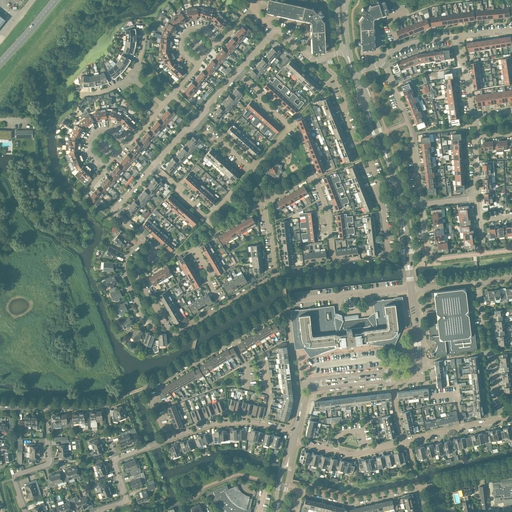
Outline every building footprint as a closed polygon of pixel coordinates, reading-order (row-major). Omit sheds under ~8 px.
[(275,12),(277,1),(270,0),(268,0),(267,11),(275,12)] [(282,14),(285,3),(277,1),(275,12),(282,14)] [(388,13),(385,2),(377,4),(381,15),(388,13)] [(290,16),(292,5),(285,3),(282,14),(290,16)] [(381,15),(377,4),(371,6),(374,17),(381,15)] [(296,17),(299,6),(292,5),(290,16),(296,17)] [(304,19),(306,8),(299,6),(296,17),(304,19)] [(374,17),(371,6),(367,11),(363,8),(361,10),(373,18),(374,17)] [(200,16),(200,7),(197,7),(192,8),(194,20),(197,20),(197,17),(198,16),(200,16)] [(205,21),(209,9),(204,7),(204,8),(200,7),(200,16),(201,17),(203,17),(202,20),(205,21)] [(194,20),(192,8),(187,9),(184,10),(187,19),(188,18),(190,18),(191,21),(194,20)] [(310,20),(312,9),(306,8),(304,19),(310,20)] [(212,20),(217,12),(214,10),(209,9),(205,21),(208,22),(209,19),(211,19),(212,20)] [(311,21),(322,12),(320,10),(316,13),(312,9),(310,20),(311,21)] [(187,19),(184,10),(180,12),(180,11),(176,14),(183,25),(186,23),(184,20),(186,19),(187,19)] [(373,18),(361,10),(359,13),(364,16),(361,20),(372,20),(373,18)] [(215,26),(224,17),(220,14),(217,12),(212,20),(214,21),(215,22),(213,24),(215,26)] [(324,14),(322,12),(311,21),(312,23),(323,22),(320,18),(324,14)] [(183,25),(176,14),(172,17),(170,20),(176,26),(177,25),(179,24),(181,26),(183,25)] [(425,29),(420,16),(419,17),(421,21),(417,23),(420,31),(425,29)] [(421,16),(420,16),(425,29),(430,27),(427,19),(423,21),(421,16)] [(227,20),(224,17),(215,26),(218,29),(220,26),(223,29),(229,22),(227,21),(227,20)] [(175,27),(176,26),(170,20),(167,23),(167,22),(165,27),(176,33),(177,30),(175,29),(175,27)] [(415,33),(410,20),(409,21),(411,25),(407,27),(410,35),(415,33)] [(420,31),(417,23),(413,25),(411,20),(410,20),(415,33),(420,31)] [(324,31),(323,22),(312,23),(313,32),(324,31)] [(405,37),(400,24),(399,25),(401,29),(397,31),(400,39),(405,37)] [(410,35),(407,27),(403,28),(401,24),(400,24),(405,37),(410,35)] [(125,30),(126,36),(136,35),(136,30),(135,30),(135,28),(134,25),(124,28),(125,30)] [(246,37),(251,31),(246,26),(244,28),(242,27),(239,30),(246,37)] [(176,33),(165,27),(162,31),(161,35),(170,37),(170,36),(171,34),(174,36),(176,33)] [(241,42),(246,37),(239,30),(235,34),(237,36),(236,38),(241,42)] [(324,39),(324,31),(313,32),(313,39),(324,39)] [(373,42),(373,34),(361,34),(362,43),(373,42)] [(170,39),(170,37),(161,35),(160,38),(160,43),(172,44),(172,41),(169,41),(170,39)] [(236,48),(241,42),(236,38),(234,40),(232,38),(229,42),(236,48)] [(231,54),(236,48),(229,42),(225,45),(227,47),(226,49),(231,54)] [(172,47),(172,44),(160,43),(160,48),(160,52),(169,50),(169,49),(169,47),(172,47)] [(133,53),(135,48),(125,46),(123,51),(122,53),(132,57),(133,54),(133,53)] [(276,58),(281,52),(276,48),(274,50),(273,48),(269,52),(276,58)] [(226,59),(231,54),(226,49),(224,51),(222,49),(219,53),(226,59)] [(170,52),(169,50),(160,52),(161,55),(163,60),(174,55),(173,52),(170,54),(170,52)] [(449,50),(444,51),(445,59),(448,59),(449,60),(451,60),(451,58),(453,58),(452,54),(450,54),(449,50)] [(271,64),(276,58),(269,52),(266,56),(268,57),(266,59),(271,64)] [(131,60),(132,57),(122,53),(121,55),(119,60),(127,65),(130,61),(131,60)] [(226,59),(219,53),(215,57),(217,58),(216,60),(221,65),(226,59)] [(175,58),(174,55),(163,60),(164,64),(163,65),(162,68),(164,70),(174,62),(173,61),(173,59),(175,58)] [(279,63),(282,67),(290,59),(286,56),(279,63)] [(266,69),(271,64),(266,59),(264,61),(263,59),(259,63),(266,69)] [(127,65),(119,60),(116,64),(123,70),(124,69),(124,70),(127,65)] [(216,70),(221,65),(216,60),(214,62),(212,60),(209,64),(216,70)] [(288,71),(295,64),(290,61),(284,68),(288,71)] [(173,74),(181,65),(178,63),(176,65),(175,64),(174,62),(164,70),(165,72),(167,72),(169,71),(173,74)] [(401,70),(398,62),(393,64),(394,68),(393,69),(394,73),(401,70)] [(261,75),(266,69),(259,63),(256,67),(258,68),(256,70),(261,75)] [(123,70),(116,64),(112,67),(119,75),(123,72),(122,71),(123,70)] [(211,76),(216,70),(209,64),(205,68),(207,69),(206,71),(211,76)] [(292,75),(299,68),(295,64),(288,71),(292,75)] [(183,67),(181,65),(173,74),(171,75),(172,76),(171,77),(172,77),(175,81),(176,81),(177,80),(185,72),(181,69),(183,67)] [(119,75),(112,67),(108,70),(110,73),(108,75),(111,80),(113,79),(115,78),(119,75)] [(296,79),(303,72),(299,68),(292,75),(296,79)] [(261,75),(256,70),(254,72),(253,70),(249,74),(256,81),(261,75)] [(450,73),(450,70),(444,71),(445,79),(454,78),(453,72),(450,73)] [(206,81),(211,76),(206,71),(204,73),(202,71),(199,75),(206,81)] [(111,80),(108,75),(105,76),(104,72),(99,75),(102,84),(107,83),(108,82),(111,80)] [(300,82),(307,75),(303,72),(296,79),(300,82)] [(102,84),(99,75),(94,76),(96,86),(97,86),(102,84)] [(201,87),(206,81),(199,75),(195,79),(197,81),(195,82),(201,87)] [(304,86),(311,79),(307,75),(300,82),(304,86)] [(89,87),(89,77),(84,76),(81,76),(80,86),(83,87),(84,87),(89,87)] [(268,91),(278,80),(276,78),(272,82),(270,80),(263,87),(268,91)] [(308,89),(315,82),(311,79),(304,86),(308,89)] [(414,87),(411,79),(403,82),(404,85),(402,86),(403,91),(411,88),(414,87)] [(272,95),(279,88),(277,86),(280,82),(278,80),(268,91),(272,95)] [(196,93),(201,87),(195,82),(194,84),(192,83),(189,86),(196,93)] [(319,86),(315,82),(308,89),(313,93),(319,86)] [(276,99),(287,88),(284,85),(281,90),(279,88),(272,95),(276,99)] [(192,96),(196,93),(189,86),(185,90),(187,92),(185,94),(190,98),(189,100),(192,102),(195,99),(192,96)] [(281,103),(287,96),(285,94),(289,90),(287,88),(276,99),(281,103)] [(238,101),(243,95),(236,89),(233,92),(235,94),(233,96),(238,101)] [(285,107),(295,95),(293,93),(289,97),(287,96),(281,103),(285,107)] [(289,110),(296,103),(294,101),(297,97),(295,95),(285,107),(289,110)] [(233,106),(238,101),(233,96),(231,98),(229,96),(226,100),(233,106)] [(321,100),(323,105),(331,102),(329,97),(321,100)] [(228,112),(233,106),(226,100),(223,104),(225,105),(223,107),(228,112)] [(293,114),(304,103),(301,101),(298,105),(296,103),(289,110),(293,114)] [(411,110),(421,106),(419,101),(417,102),(409,105),(411,110)] [(245,117),(255,106),(251,102),(244,109),(246,111),(243,115),(245,117)] [(253,117),(259,109),(255,106),(245,117),(247,119),(251,115),(253,117)] [(421,106),(411,110),(413,115),(423,110),(421,106)] [(223,117),(228,112),(223,107),(221,109),(219,107),(216,111),(223,117)] [(334,112),(333,107),(325,110),(327,115),(334,112)] [(108,118),(109,109),(105,109),(100,110),(102,122),(105,121),(105,118),(107,118),(108,118)] [(114,123),(117,111),(112,109),(109,109),(108,118),(110,118),(111,119),(111,122),(114,123)] [(253,125),(264,113),(259,109),(253,117),(255,118),(251,123),(253,125)] [(102,122),(100,110),(95,110),(95,111),(92,112),(95,120),(97,120),(99,120),(99,122),(102,122)] [(178,116),(171,110),(169,112),(167,110),(164,114),(173,122),(178,116)] [(415,119),(425,115),(423,110),(413,115),(415,119)] [(121,122),(125,114),(122,112),(117,111),(114,123),(117,124),(118,121),(119,121),(121,122)] [(218,123),(223,117),(216,111),(213,115),(215,116),(213,118),(218,123)] [(95,120),(92,112),(89,113),(88,113),(84,116),(92,126),(94,124),(92,122),(94,121),(95,120)] [(261,124),(268,117),(264,113),(253,125),(256,127),(259,122),(261,124)] [(124,128),(132,119),(128,116),(125,114),(121,122),(122,123),(123,124),(121,126),(124,128)] [(173,122),(164,114),(161,117),(162,119),(161,121),(166,126),(171,121),(173,122)] [(427,120),(425,115),(415,119),(417,124),(427,120)] [(92,126),(84,116),(80,119),(78,122),(85,128),(86,127),(87,126),(89,128),(92,126)] [(262,132),(272,121),(268,117),(261,124),(263,126),(260,130),(262,132)] [(461,125),(460,118),(451,119),(452,125),(455,124),(456,126),(461,125)] [(136,122),(132,119),(124,128),(126,130),(128,128),(131,131),(138,124),(136,122)] [(429,127),(427,120),(417,124),(419,129),(422,128),(423,129),(429,127)] [(161,131),(166,126),(161,121),(159,123),(157,121),(154,125),(161,131)] [(270,132),(276,125),(272,121),(262,132),(264,134),(268,130),(270,132)] [(84,129),(85,128),(78,122),(76,124),(75,124),(73,129),(84,135),(85,132),(83,131),(84,129)] [(231,135),(237,128),(233,124),(227,131),(231,135)] [(161,131),(154,125),(151,129),(152,130),(151,132),(156,137),(161,131)] [(271,140),(281,129),(276,125),(270,132),(272,134),(268,138),(271,140)] [(241,132),(237,128),(231,135),(235,139),(241,132)] [(82,138),(84,135),(73,129),(71,133),(70,137),(78,139),(79,138),(80,136),(82,138)] [(33,138),(33,130),(16,130),(16,138),(33,138)] [(151,143),(156,137),(151,132),(149,134),(147,132),(144,136),(151,143)] [(239,142),(245,135),(241,132),(235,139),(239,142)] [(243,146),(249,139),(245,135),(239,142),(243,146)] [(421,138),(422,143),(431,142),(430,135),(425,135),(425,136),(426,137),(422,137),(421,138)] [(151,143),(144,136),(140,140),(142,141),(141,143),(146,148),(151,143)] [(202,145),(204,143),(197,136),(195,138),(193,137),(190,140),(197,147),(200,149),(202,146),(202,145)] [(78,141),(78,139),(70,137),(69,140),(68,145),(81,146),(81,143),(78,143),(78,141)] [(254,142),(249,139),(243,146),(247,149),(254,142)] [(197,147),(190,140),(186,144),(188,146),(186,148),(192,152),(197,147)] [(251,153),(258,146),(254,142),(247,149),(251,153)] [(141,154),(146,148),(141,143),(139,145),(137,143),(134,147),(141,154)] [(81,146),(68,145),(66,145),(65,150),(68,150),(69,154),(78,152),(77,151),(78,149),(81,149),(81,146)] [(350,150),(348,145),(340,148),(342,153),(350,150)] [(262,150),(258,146),(251,153),(255,157),(262,150)] [(136,159),(141,154),(134,147),(130,151),(132,153),(131,154),(136,159)] [(310,155),(318,152),(316,147),(308,150),(310,155)] [(192,152),(186,148),(185,149),(183,148),(180,151),(187,158),(192,152)] [(209,160),(215,153),(211,149),(205,156),(209,160)] [(187,158),(180,151),(176,155),(178,157),(176,159),(182,163),(187,158)] [(71,162),(83,157),(81,154),(79,155),(78,154),(78,152),(69,154),(69,157),(71,162)] [(277,158),(279,156),(275,152),(269,159),(272,161),(274,159),(275,160),(277,158)] [(320,157),(318,152),(310,155),(312,160),(320,157)] [(213,163),(219,156),(215,153),(209,160),(213,163)] [(131,165),(136,159),(131,154),(129,156),(127,155),(124,158),(131,165)] [(217,167),(223,160),(219,156),(213,163),(217,167)] [(84,160),(83,157),(71,162),(73,167),(75,169),(83,164),(82,163),(81,161),(84,160)] [(131,165),(124,158),(120,162),(122,164),(121,166),(126,170),(131,165)] [(182,163),(176,159),(175,161),(173,159),(170,163),(177,169),(182,163)] [(221,171),(227,164),(223,160),(217,167),(221,171)] [(273,163),(269,162),(268,165),(265,167),(267,171),(266,174),(278,178),(280,174),(283,172),(281,169),(282,165),(278,164),(276,161),(273,163)] [(494,169),(494,161),(485,162),(485,164),(483,165),(483,169),(491,169),(494,169)] [(171,175),(177,169),(170,163),(166,166),(168,168),(166,170),(171,175)] [(78,178),(89,167),(87,164),(85,167),(83,165),(83,164),(75,169),(77,172),(75,175),(78,178)] [(225,174),(231,167),(227,164),(221,171),(225,174)] [(350,173),(358,170),(356,165),(348,168),(350,173)] [(126,170),(121,166),(119,167),(117,166),(114,169),(121,176),(126,170)] [(93,174),(90,171),(92,169),(89,167),(78,178),(82,182),(85,179),(87,181),(93,174)] [(229,178),(235,171),(231,167),(225,174),(229,178)] [(121,176),(114,169),(110,173),(112,175),(111,177),(116,182),(121,176)] [(239,175),(235,171),(229,178),(233,182),(239,175)] [(183,180),(187,184),(194,177),(189,173),(183,180)] [(325,184),(339,178),(338,175),(333,177),(332,175),(323,178),(325,184)] [(116,182),(111,177),(109,179),(107,177),(104,181),(111,187),(116,182)] [(191,187),(198,180),(194,177),(187,184),(191,187)] [(327,189),(336,185),(335,183),(340,181),(339,178),(325,184),(327,189)] [(158,189),(163,184),(158,179),(156,181),(155,179),(151,183),(158,189)] [(195,191),(202,184),(198,180),(191,187),(195,191)] [(106,193),(111,187),(104,181),(100,184),(102,186),(100,188),(106,193)] [(158,189),(151,183),(148,187),(150,189),(148,190),(153,195),(158,189)] [(199,194),(206,187),(202,184),(195,191),(199,194)] [(329,194),(343,189),(342,186),(337,188),(336,185),(327,189),(329,194)] [(365,190),(363,185),(355,188),(357,193),(365,190)] [(304,186),(299,189),(303,196),(308,193),(304,186)] [(203,198),(210,191),(206,187),(199,194),(203,198)] [(101,198),(106,193),(100,188),(99,190),(97,188),(94,192),(101,198)] [(303,196),(299,189),(295,191),(299,198),(303,196)] [(339,194),(345,191),(343,189),(329,194),(331,200),(340,196),(339,194)] [(148,201),(153,195),(148,190),(146,192),(144,190),(141,194),(148,201)] [(207,202),(214,195),(210,191),(203,198),(207,202)] [(299,198),(295,191),(290,194),(294,201),(299,198)] [(101,198),(94,192),(90,196),(92,197),(90,199),(95,204),(101,198)] [(143,206),(148,201),(141,194),(138,198),(140,200),(138,201),(143,206)] [(294,201),(290,194),(286,196),(290,204),(294,201)] [(168,206),(174,199),(170,195),(163,202),(168,206)] [(212,206),(218,198),(214,195),(207,202),(212,206)] [(290,204),(286,196),(281,199),(286,206),(290,204)] [(333,205),(348,199),(346,196),(341,198),(340,196),(331,200),(333,205)] [(178,202),(174,199),(168,206),(172,209),(178,202)] [(286,206),(281,199),(277,202),(281,209),(286,206)] [(344,204),(349,202),(348,199),(333,205),(336,210),(345,207),(344,204)] [(143,206),(138,201),(136,203),(134,202),(131,205),(138,212),(143,206)] [(176,213),(182,206),(178,202),(172,209),(176,213)] [(138,212),(131,205),(128,209),(130,211),(128,213),(133,218),(138,212)] [(458,207),(459,215),(469,214),(469,209),(469,205),(458,207)] [(180,216),(186,209),(182,206),(176,213),(180,216)] [(184,220),(190,213),(186,209),(180,216),(184,220)] [(432,213),(432,218),(443,217),(442,209),(431,210),(431,213),(432,213)] [(188,224),(194,217),(190,213),(184,220),(188,224)] [(470,219),(469,214),(459,215),(460,224),(471,222),(470,219)] [(146,229),(152,222),(151,221),(151,220),(151,219),(151,218),(151,217),(150,216),(148,218),(148,219),(142,226),(146,229)] [(198,220),(194,217),(188,224),(192,227),(198,220)] [(251,217),(247,220),(251,228),(256,225),(251,217)] [(444,226),(443,217),(432,218),(433,223),(433,227),(444,226)] [(251,228),(247,220),(242,222),(247,231),(251,228)] [(150,233),(157,226),(158,224),(154,221),(152,222),(146,229),(150,233)] [(247,231),(242,222),(237,225),(242,233),(247,231)] [(471,226),(471,222),(460,224),(461,232),(463,232),(471,230),(471,226)] [(242,233),(237,225),(233,228),(237,236),(242,233)] [(511,235),(511,227),(511,225),(507,225),(503,226),(505,236),(511,235)] [(154,237),(161,230),(157,226),(150,233),(154,237)] [(445,234),(444,226),(433,227),(433,230),(434,230),(434,235),(445,234)] [(505,236),(503,226),(499,226),(495,227),(496,237),(505,236)] [(496,237),(495,227),(490,227),(487,227),(488,238),(496,237)] [(237,236),(233,228),(228,231),(233,239),(237,236)] [(158,240),(165,233),(161,230),(154,237),(158,240)] [(474,230),(471,230),(463,232),(464,240),(474,239),(474,234),(474,230)] [(233,239),(228,231),(223,233),(228,242),(233,239)] [(114,239),(115,240),(115,241),(114,241),(114,242),(114,243),(115,243),(115,244),(116,244),(116,245),(117,245),(118,245),(119,244),(122,247),(126,243),(127,244),(129,242),(120,233),(114,239)] [(162,244),(169,237),(165,233),(158,240),(162,244)] [(228,242),(223,233),(218,236),(223,244),(228,242)] [(446,242),(445,234),(434,235),(435,240),(435,244),(437,243),(446,242)] [(173,240),(169,237),(162,244),(166,247),(173,240)] [(174,238),(173,240),(166,247),(170,251),(177,244),(174,242),(176,240),(174,238)] [(475,244),(474,239),(464,240),(465,248),(476,247),(475,244)] [(209,242),(201,247),(204,251),(212,247),(209,242)] [(448,242),(446,242),(437,243),(438,248),(438,252),(449,251),(448,242)] [(105,253),(107,254),(106,254),(106,255),(106,256),(107,256),(107,257),(108,257),(108,258),(109,258),(110,258),(110,257),(111,257),(111,256),(115,259),(118,254),(119,255),(121,252),(109,246),(105,253)] [(215,251),(212,247),(204,251),(206,256),(215,251)] [(217,256),(215,251),(206,256),(209,261),(217,256)] [(177,261),(180,266),(188,261),(185,256),(177,261)] [(220,261),(217,256),(209,261),(212,265),(220,261)] [(183,270),(191,265),(188,261),(180,266),(183,270)] [(223,265),(220,261),(212,265),(215,270),(223,265)] [(103,270),(104,270),(104,271),(105,272),(105,273),(106,273),(107,273),(108,273),(109,273),(109,272),(110,272),(110,271),(113,271),(113,266),(116,266),(116,263),(104,262),(103,270)] [(185,275),(193,270),(191,265),(183,270),(185,275)] [(218,275),(226,270),(223,265),(215,270),(218,275)] [(172,274),(167,266),(163,269),(167,277),(172,274)] [(167,277),(163,269),(158,272),(163,280),(167,277)] [(196,275),(193,270),(185,275),(188,279),(196,275)] [(163,280),(158,272),(153,275),(158,283),(163,280)] [(247,281),(242,273),(237,276),(242,284),(247,281)] [(107,286),(109,286),(109,287),(110,287),(111,288),(112,288),(112,287),(113,287),(114,286),(114,285),(114,284),(117,283),(115,278),(118,277),(116,274),(104,278),(107,286)] [(158,283),(153,275),(148,278),(153,286),(158,283)] [(199,279),(196,275),(188,279),(191,284),(199,279)] [(242,284),(237,276),(233,279),(237,287),(242,284)] [(202,284),(199,279),(191,284),(194,289),(202,284)] [(237,287),(233,279),(228,282),(233,290),(237,287)] [(233,290),(228,282),(223,284),(228,293),(233,290)] [(113,300),(114,300),(115,301),(116,301),(117,301),(118,301),(119,301),(119,300),(119,299),(119,298),(122,297),(120,292),(123,291),(122,288),(110,292),(113,300)] [(477,350),(474,327),(472,312),(468,312),(465,288),(434,292),(436,311),(426,312),(428,336),(429,336),(429,339),(430,339),(431,339),(432,339),(433,340),(434,340),(435,341),(436,342),(436,343),(437,344),(437,345),(437,346),(437,347),(437,348),(436,348),(436,349),(436,350),(435,350),(435,351),(434,351),(434,352),(433,352),(432,353),(431,353),(431,356),(448,354),(448,355),(454,354),(454,353),(477,350)] [(511,297),(511,294),(511,288),(505,289),(506,294),(503,294),(504,302),(507,302),(507,298),(511,297)] [(170,295),(167,290),(159,295),(162,300),(170,295)] [(495,300),(493,290),(487,291),(488,296),(485,296),(486,304),(490,304),(489,303),(495,302),(495,300)] [(504,302),(503,294),(500,295),(499,290),(493,290),(495,300),(500,299),(500,303),(504,302)] [(207,294),(203,297),(207,305),(212,302),(207,294)] [(165,305),(173,300),(170,295),(162,300),(165,305)] [(207,305),(203,297),(198,299),(203,307),(207,305)] [(404,319),(402,301),(403,301),(403,297),(400,297),(400,298),(373,301),(376,325),(374,326),(368,317),(358,319),(358,315),(342,316),(341,315),(336,313),(335,313),(334,306),(291,311),(295,345),(305,344),(313,355),(319,352),(324,350),(329,348),(335,346),(340,345),(343,345),(345,343),(345,346),(357,345),(356,341),(358,343),(361,343),(367,343),(372,343),(378,343),(384,344),(387,345),(388,343),(390,342),(391,341),(392,341),(394,341),(400,327),(399,320),(404,319)] [(203,307),(198,299),(193,302),(198,310),(203,307)] [(167,309),(175,305),(173,300),(165,305),(167,309)] [(118,314),(119,314),(120,314),(120,315),(121,315),(122,315),(123,315),(124,315),(124,314),(124,313),(124,312),(127,311),(126,306),(128,305),(127,302),(115,306),(118,314)] [(198,310),(193,302),(188,305),(193,313),(198,310)] [(170,314),(178,309),(175,305),(167,309),(170,314)] [(173,319),(181,314),(178,309),(170,314),(173,319)] [(503,310),(494,311),(495,316),(497,316),(497,319),(504,318),(503,310)] [(184,319),(181,314),(173,319),(176,324),(184,319)] [(124,328),(126,328),(126,329),(127,329),(128,329),(129,329),(130,329),(130,328),(131,327),(131,326),(130,326),(133,324),(131,320),(134,319),(132,315),(121,321),(124,328)] [(505,325),(504,318),(497,319),(498,321),(495,321),(496,326),(505,325)] [(278,332),(277,323),(275,323),(270,326),(270,325),(269,325),(274,334),(278,332)] [(274,334),(269,325),(265,328),(270,336),(274,333),(274,334)] [(506,333),(505,325),(496,326),(496,331),(499,331),(499,333),(506,333)] [(140,336),(143,333),(140,329),(141,328),(138,326),(129,335),(135,341),(136,340),(137,340),(137,341),(138,341),(139,341),(139,340),(140,340),(140,339),(141,339),(141,338),(141,337),(140,337),(140,336)] [(270,336),(265,328),(260,330),(265,338),(270,336)] [(265,338),(260,330),(255,333),(260,341),(265,338)] [(153,340),(154,336),(150,334),(150,333),(147,332),(143,344),(151,347),(151,345),(152,345),(153,345),(154,345),(154,344),(155,344),(155,343),(155,342),(154,342),(154,341),(153,340)] [(167,338),(166,338),(166,334),(161,334),(161,333),(157,333),(159,346),(167,345),(167,344),(167,343),(168,343),(169,342),(169,341),(169,340),(169,339),(168,339),(168,338),(167,338)] [(260,341),(255,333),(251,336),(255,344),(260,341)] [(506,340),(506,333),(499,333),(500,336),(497,336),(498,341),(506,340)] [(255,344),(251,336),(246,339),(251,347),(255,344)] [(251,347),(246,339),(241,341),(247,350),(246,349),(251,347)] [(507,348),(506,340),(498,341),(498,346),(501,346),(501,349),(507,348)] [(247,350),(241,341),(241,342),(242,343),(237,345),(242,353),(247,350)] [(278,353),(287,352),(286,343),(281,343),(277,345),(278,353)] [(233,348),(228,351),(233,359),(238,356),(233,348)] [(233,359),(228,351),(228,349),(223,352),(228,360),(232,358),(232,359),(233,359)] [(228,360),(223,352),(218,355),(223,363),(228,360)] [(508,354),(502,354),(502,357),(500,358),(500,362),(509,361),(508,354)] [(223,363),(218,355),(213,358),(218,366),(223,363)] [(218,366),(213,358),(208,361),(213,369),(218,366)] [(213,369),(208,361),(204,364),(204,365),(209,373),(210,372),(209,371),(213,369)] [(510,369),(509,361),(500,362),(501,367),(503,367),(504,370),(510,369)] [(209,373),(204,365),(200,367),(204,375),(209,373)] [(203,376),(199,368),(194,371),(193,370),(198,379),(203,376)] [(511,376),(510,369),(504,370),(504,372),(501,373),(502,377),(511,376)] [(198,379),(193,370),(188,373),(193,381),(197,378),(198,379)] [(193,381),(188,373),(184,375),(188,384),(193,381)] [(188,384),(184,375),(179,378),(184,386),(188,384)] [(511,384),(511,376),(502,377),(503,382),(505,382),(505,384),(511,384)] [(184,386),(179,378),(174,381),(179,389),(184,386)] [(179,389),(174,381),(170,384),(175,392),(179,389)] [(175,392),(170,384),(165,386),(170,395),(171,395),(170,394),(175,392)] [(511,391),(511,386),(511,384),(505,384),(506,387),(503,387),(504,393),(511,391)] [(170,395),(165,386),(165,387),(165,388),(161,390),(166,398),(170,395)] [(234,411),(237,401),(231,399),(229,410),(234,411)] [(226,409),(223,400),(217,402),(221,411),(226,409)] [(320,410),(319,401),(314,402),(314,406),(312,407),(311,411),(315,411),(320,410)] [(221,411),(217,402),(212,404),(216,413),(221,411)] [(246,413),(248,403),(242,402),(240,412),(246,413)] [(178,410),(176,404),(167,408),(169,413),(178,410)] [(216,413),(212,404),(206,406),(210,415),(216,413)] [(257,416),(259,406),(254,405),(251,415),(257,416)] [(118,420),(125,417),(124,415),(125,414),(125,413),(125,412),(124,411),(123,410),(121,406),(114,409),(115,411),(112,412),(113,421),(118,421),(118,420)] [(210,415),(206,406),(201,408),(205,417),(210,415)] [(263,417),(265,407),(259,406),(257,416),(263,417)] [(205,417),(201,408),(196,410),(199,419),(205,417)] [(180,415),(178,410),(169,413),(171,418),(180,415)] [(199,419),(196,410),(190,412),(194,422),(199,419)] [(97,426),(96,422),(95,411),(90,412),(90,419),(87,419),(88,426),(91,426),(92,427),(97,426)] [(101,411),(95,411),(96,422),(102,421),(102,425),(106,424),(105,418),(102,418),(101,411)] [(88,426),(87,419),(84,420),(84,412),(78,413),(79,423),(79,427),(80,427),(82,427),(84,426),(88,426)] [(79,423),(78,413),(72,414),(73,421),(70,421),(70,428),(74,427),(73,424),(79,423)] [(66,414),(60,415),(61,425),(67,425),(67,428),(70,428),(70,421),(67,421),(66,414)] [(62,428),(61,425),(60,415),(55,415),(55,422),(53,423),(53,428),(62,428)] [(182,420),(180,415),(171,418),(173,423),(182,420)] [(31,426),(31,416),(25,416),(25,421),(19,421),(19,431),(22,431),(22,430),(25,430),(25,429),(27,429),(27,426),(31,426)] [(37,416),(31,416),(31,426),(36,426),(36,430),(40,430),(40,423),(37,423),(37,416)] [(184,425),(182,420),(173,423),(175,429),(178,428),(181,426),(184,425)] [(511,437),(511,429),(509,430),(509,427),(503,428),(504,432),(506,441),(510,440),(511,438),(511,437)] [(247,439),(248,432),(244,432),(244,429),(238,430),(239,439),(247,439)] [(506,441),(504,432),(501,433),(500,429),(494,430),(496,440),(496,441),(502,440),(504,442),(506,441)] [(230,440),(230,433),(226,433),(226,430),(220,431),(221,440),(230,440)] [(239,439),(238,430),(232,430),(233,432),(230,433),(230,440),(239,439)] [(255,441),(257,431),(251,430),(251,432),(248,432),(247,439),(255,441)] [(496,440),(494,430),(488,432),(489,433),(485,434),(486,436),(488,445),(490,445),(491,443),(491,441),(496,440)] [(221,440),(220,431),(214,431),(215,433),(211,434),(213,441),(221,440)] [(263,443),(265,436),(262,435),(263,433),(257,431),(255,441),(263,443)] [(213,441),(211,434),(209,435),(208,432),(202,435),(206,444),(213,441)] [(121,448),(131,444),(130,439),(131,439),(128,433),(118,437),(120,440),(118,441),(121,448)] [(272,446),(273,439),(271,439),(271,435),(265,433),(265,436),(263,443),(263,444),(272,446)] [(488,445),(486,436),(485,434),(482,435),(482,433),(476,434),(478,444),(484,443),(484,444),(486,446),(488,445)] [(478,444),(476,434),(470,436),(471,440),(468,440),(470,449),(472,449),(474,447),(473,445),(478,444)] [(206,444),(202,435),(197,437),(197,439),(195,440),(197,447),(206,444)] [(274,435),(273,439),(272,446),(281,448),(283,439),(280,438),(280,437),(274,435)] [(470,449),(468,440),(465,441),(465,437),(459,438),(461,448),(466,447),(466,448),(469,450),(470,449)] [(461,448),(459,438),(453,440),(454,443),(451,444),(453,453),(455,453),(456,451),(456,449),(461,448)] [(89,441),(90,445),(91,444),(93,449),(103,446),(101,441),(97,442),(96,439),(89,441)] [(197,447),(195,440),(192,441),(191,439),(185,441),(189,450),(197,447)] [(453,453),(451,444),(450,440),(444,442),(444,443),(442,444),(444,453),(447,453),(449,454),(453,453)] [(57,446),(58,451),(68,450),(67,445),(70,445),(70,441),(63,442),(63,445),(57,446)] [(189,450),(185,441),(180,443),(181,445),(178,446),(181,453),(189,450)] [(444,453),(442,444),(441,442),(435,444),(436,445),(433,446),(435,455),(438,455),(440,456),(444,455),(444,453)] [(34,443),(27,443),(27,447),(30,447),(30,452),(40,452),(40,446),(34,446),(34,443)] [(181,454),(181,453),(178,446),(177,444),(171,446),(172,447),(169,449),(172,458),(181,454)] [(435,455),(433,446),(433,444),(427,446),(427,447),(424,448),(426,457),(429,457),(431,458),(436,457),(435,455)] [(104,452),(103,446),(93,449),(94,455),(95,458),(101,456),(101,453),(104,452)] [(426,457),(424,448),(424,446),(418,448),(418,449),(415,450),(417,459),(420,459),(423,460),(427,459),(426,457)] [(68,456),(68,450),(58,451),(58,457),(64,457),(64,460),(72,459),(71,456),(68,456)] [(405,462),(403,451),(399,452),(393,453),(394,457),(396,464),(396,467),(403,466),(402,463),(405,462)] [(40,458),(40,452),(30,452),(30,458),(26,458),(26,464),(34,461),(34,458),(40,458)] [(308,464),(310,457),(311,453),(305,452),(304,455),(301,455),(299,462),(308,464)] [(317,466),(319,459),(320,455),(314,454),(313,458),(310,457),(308,464),(317,466)] [(396,464),(394,457),(391,458),(391,454),(384,455),(385,459),(387,466),(396,464)] [(326,468),(328,461),(329,458),(322,456),(322,460),(319,459),(317,466),(326,468)] [(387,466),(385,459),(383,460),(382,456),(376,457),(376,460),(378,467),(378,468),(387,466)] [(335,469),(337,462),(337,460),(331,458),(330,462),(328,461),(326,468),(335,470),(335,469)] [(378,467),(376,460),(374,460),(373,458),(367,459),(369,469),(370,472),(379,470),(378,468),(378,467)] [(369,469),(367,459),(361,461),(362,463),(359,464),(360,471),(364,470),(364,473),(370,472),(369,469)] [(133,475),(141,471),(139,467),(137,468),(136,464),(136,463),(136,460),(135,460),(123,464),(126,472),(130,471),(131,472),(132,471),(133,475)] [(343,471),(346,462),(340,460),(339,463),(337,462),(335,469),(343,471)] [(95,466),(97,471),(106,468),(105,462),(101,464),(100,461),(93,463),(94,466),(95,466)] [(353,473),(354,466),(351,465),(352,463),(346,462),(343,471),(353,473)] [(76,467),(71,469),(74,478),(79,477),(80,477),(83,476),(80,470),(78,470),(76,467)] [(108,473),(106,468),(97,471),(98,476),(97,477),(98,480),(105,477),(104,475),(108,473)] [(74,478),(71,469),(65,470),(67,474),(64,475),(66,482),(69,481),(69,480),(74,478)] [(66,482),(64,475),(61,476),(60,472),(54,474),(57,484),(63,482),(63,483),(66,482)] [(132,489),(142,485),(142,484),(143,483),(142,479),(145,477),(143,472),(133,476),(135,480),(130,481),(132,489)] [(57,484),(54,474),(49,476),(50,480),(47,480),(49,487),(52,486),(52,485),(57,484)] [(511,477),(500,479),(501,482),(492,483),(494,503),(503,502),(503,505),(511,504),(511,477)] [(27,492),(39,488),(36,480),(29,482),(30,485),(25,487),(27,492)] [(105,485),(104,483),(97,485),(98,488),(99,488),(101,493),(110,490),(109,484),(105,485)] [(250,508),(252,499),(246,497),(245,496),(244,496),(243,495),(242,495),(241,494),(240,494),(240,493),(239,492),(238,491),(237,490),(236,489),(236,488),(236,487),(232,488),(228,489),(227,485),(213,491),(214,495),(216,498),(217,501),(215,503),(217,505),(219,504),(222,507),(224,510),(227,511),(250,511),(251,508),(250,508)] [(472,494),(470,488),(469,488),(469,487),(468,487),(467,487),(467,488),(461,490),(463,496),(464,496),(464,499),(468,498),(468,495),(472,494)] [(35,499),(42,497),(39,488),(27,492),(28,498),(34,496),(35,499)] [(112,495),(110,490),(101,493),(102,498),(101,498),(102,502),(109,499),(108,497),(112,495)] [(136,498),(138,504),(142,502),(142,501),(148,499),(146,495),(147,495),(146,490),(135,494),(137,497),(136,498)] [(86,497),(80,498),(84,508),(89,506),(87,501),(90,500),(88,493),(85,494),(86,497)] [(84,508),(80,498),(78,499),(77,496),(71,498),(73,505),(76,504),(78,510),(84,508)] [(412,502),(411,500),(410,496),(402,498),(404,509),(407,508),(413,506),(412,502)] [(73,505),(71,498),(68,499),(69,502),(64,504),(66,511),(70,511),(72,511),(71,506),(73,505)] [(472,503),(469,504),(468,501),(469,501),(468,498),(464,499),(465,502),(462,502),(464,511),(473,509),(472,503)] [(32,509),(33,511),(41,511),(43,511),(46,511),(43,502),(36,504),(37,507),(32,509)] [(66,511),(64,504),(58,505),(58,503),(54,504),(57,511),(59,510),(60,511),(66,511)]
